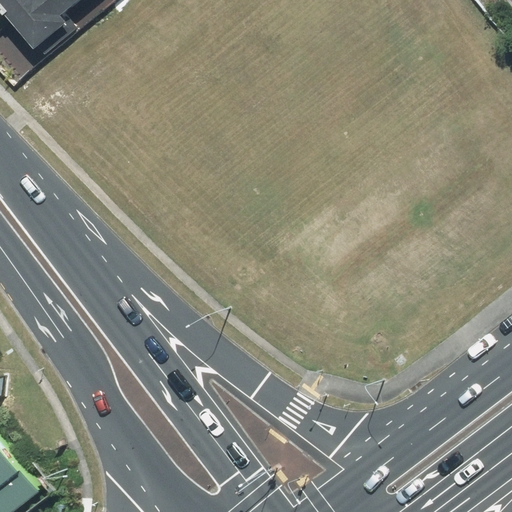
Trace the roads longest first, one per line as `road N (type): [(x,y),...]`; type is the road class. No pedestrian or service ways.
road 1 (primary): [(108,296),(296,414),(405,443)]
road 2 (secondary): [(156,469),(0,242)]
road 3 (secondary): [(108,296),(268,511)]
road 4 (secondary): [(0,167),(108,296)]
road 5 (primary): [(405,443),(511,364)]
